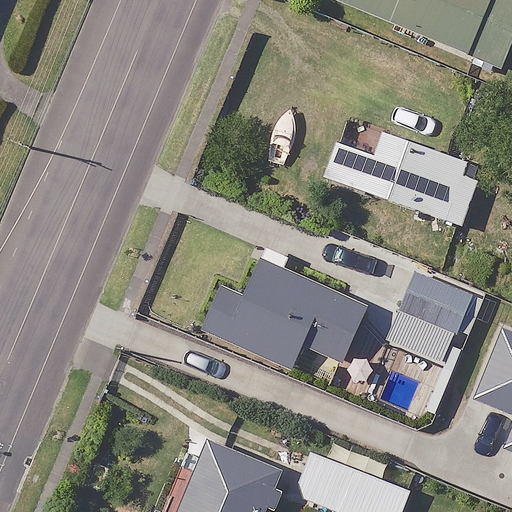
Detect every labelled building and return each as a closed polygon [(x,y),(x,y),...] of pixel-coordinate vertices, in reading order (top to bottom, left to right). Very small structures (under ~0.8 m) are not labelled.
[(511,33),(511,0),(350,0),(500,63),(511,33)] [(484,160),(383,125),(374,150),(338,137),(325,174),(463,222),(484,160)] [(498,250),(458,236),(447,267),(487,280),(498,250)] [(367,303),(259,255),(245,287),(225,278),(204,326),(308,372),(319,347),(343,358),(367,303)] [(472,290),(416,268),(401,308),(457,330),(472,290)] [(261,511),(280,466),(202,435),(172,511),(154,504),(151,511),(261,511)] [(401,511),(412,483),(312,446),(295,492),(339,508),(337,511),(401,511)]
